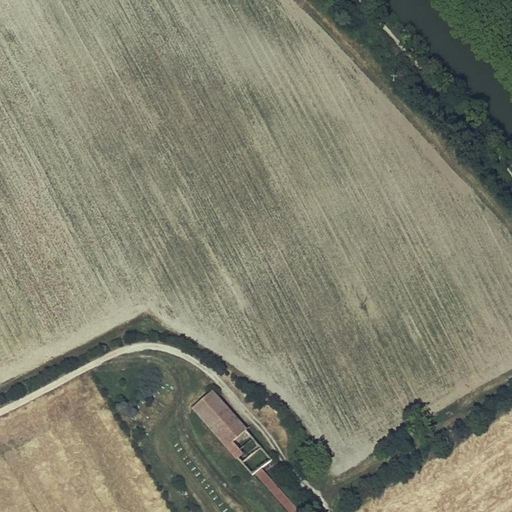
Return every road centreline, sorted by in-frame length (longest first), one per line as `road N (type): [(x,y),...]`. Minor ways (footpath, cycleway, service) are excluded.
road 1 (track): [(0,408),(111,349),(166,343),(223,383),(321,505)]
road 2 (track): [(511,379),(341,484),(320,511)]
